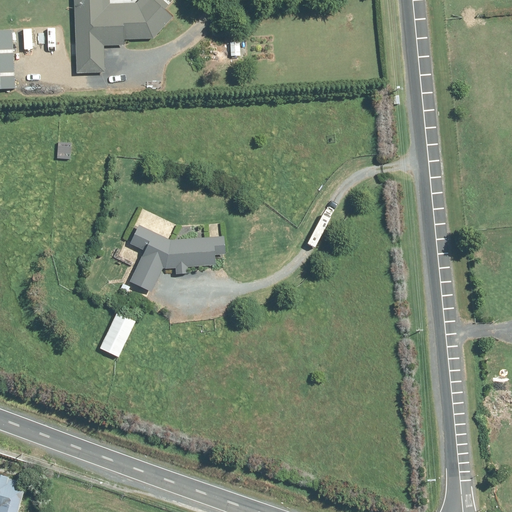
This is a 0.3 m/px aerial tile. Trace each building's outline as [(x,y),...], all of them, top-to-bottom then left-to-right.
[(111,0),(74,0),(77,72),(105,71),(104,48),(124,47),(124,41),(153,40),(176,15),(160,0),(141,0),(138,4),(112,3),(111,0)] [(26,16),(16,16),(18,59),(29,58),(26,16)] [(14,28),(0,28),(0,92),(16,91),(14,28)] [(171,242),(140,227),(131,247),(144,255),(129,284),(152,293),(164,269),(176,269),(178,274),(190,274),(190,268),(215,266),(218,255),(225,255),(224,238),(171,242)] [(137,321),(118,312),(100,349),(119,358),(137,321)] [(0,476),(0,511),(19,511),(28,485),(0,476)]
